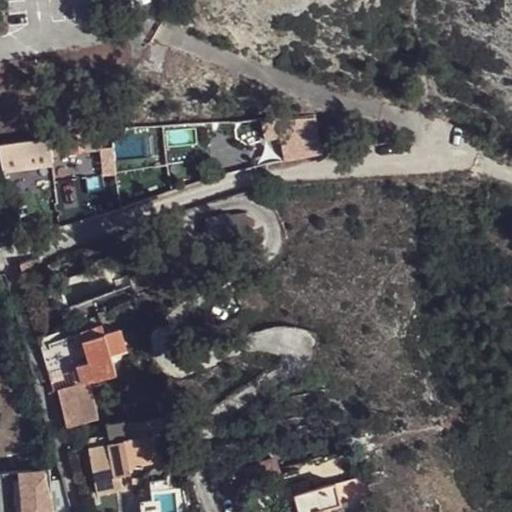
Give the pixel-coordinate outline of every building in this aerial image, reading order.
[(327,123),(283,124),(286,145),(300,144),(304,168),(333,163),(333,159),(327,123)] [(109,137),(89,139),(91,160),(111,157),(109,137)] [(91,160),(89,139),(59,143),(60,165),(61,165),(92,161),(91,160)] [(59,143),(10,147),(12,178),(62,172),(61,165),(60,165),(59,143)] [(217,245),(256,235),(253,217),(212,227),(217,245)] [(37,257),(20,262),(26,279),(39,275),(38,264),(37,257)] [(0,296),(11,294),(3,267),(0,268),(0,296)] [(78,370),(83,390),(92,388),(120,383),(114,361),(131,356),(123,335),(84,344),(90,368),(78,370)] [(83,390),(61,393),(74,430),(101,423),(92,388),(83,390)] [(137,454),(161,449),(157,429),(134,437),(137,454)] [(137,454),(134,437),(115,439),(123,475),(132,472),(139,470),(137,454)] [(123,475),(115,439),(98,443),(109,490),(136,484),(132,472),(123,475)] [(54,511),(52,476),(25,479),(27,511),(54,511)] [(0,482),(2,511),(27,511),(25,479),(0,481),(0,482)] [(340,511),(350,510),(344,488),(333,492),(336,511),(340,511)] [(303,499),(304,511),(336,511),(333,492),(303,499)]
